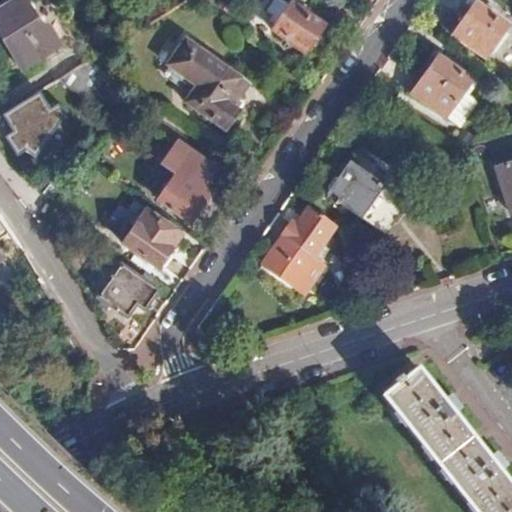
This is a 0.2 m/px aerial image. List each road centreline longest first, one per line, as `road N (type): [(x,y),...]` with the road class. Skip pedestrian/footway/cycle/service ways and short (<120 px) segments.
road 1 (residential): [(393,0),(164,336),(179,389)]
road 2 (residential): [(511,291),(179,389)]
road 3 (residential): [(119,404),(91,344),(0,205)]
road 4 (residential): [(119,404),(0,487)]
